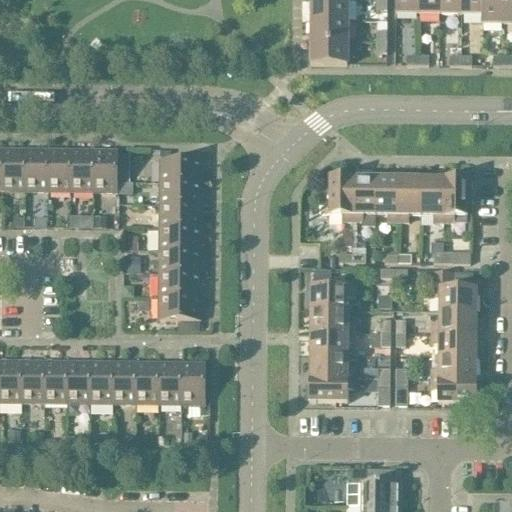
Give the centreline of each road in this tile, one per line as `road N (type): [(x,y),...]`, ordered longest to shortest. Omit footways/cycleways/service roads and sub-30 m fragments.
road 1 (residential): [(438,450),(503,452),(511,192)]
road 2 (unclassified): [(249,449),(254,198),(281,153)]
road 3 (unclassified): [(281,153),(221,114),(0,105)]
road 4 (unclassified): [(281,153),(316,123),(357,110),(511,113)]
road 5 (residential): [(249,449),(438,450)]
